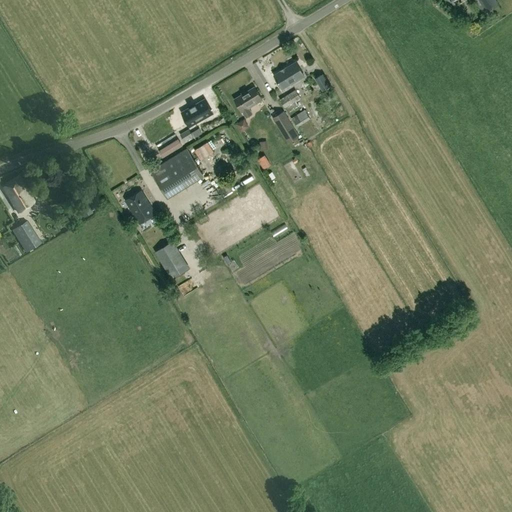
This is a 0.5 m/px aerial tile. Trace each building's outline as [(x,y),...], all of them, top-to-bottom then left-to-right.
[(492,9),(499,5),(495,0),(474,0),(486,20),(495,15),(492,9)] [(296,62),(274,75),(282,89),(291,84),(304,76),(296,62)] [(330,86),(322,73),(315,78),(322,91),(330,86)] [(252,114),(249,108),(262,100),(254,87),(233,99),(241,112),(242,112),(246,118),(252,114)] [(295,90),(280,99),(285,108),(286,107),(289,112),(299,106),(296,101),(300,98),(295,90)] [(189,108),(182,112),(190,126),(213,113),(205,99),(195,104),(195,105),(190,108),(189,107),(189,108)] [(304,110),(291,118),(297,127),(310,118),(304,110)] [(272,118),(288,143),(299,136),(284,111),(272,118)] [(241,130),(248,123),(242,117),(236,125),(241,130)] [(189,129),(180,135),(184,142),(193,137),(189,129)] [(177,138),(155,152),(158,157),(165,153),(166,155),(175,150),(174,148),(180,144),(177,138)] [(208,149),(212,159),(219,156),(215,146),(208,149)] [(187,149),(151,171),(168,198),(203,176),(187,149)] [(267,160),(260,164),(263,169),(270,165),(267,160)] [(206,175),(212,183),(220,176),(214,168),(206,175)] [(19,212),(35,202),(19,177),(3,187),(19,212)] [(289,185),(284,188),(288,194),(292,191),(289,185)] [(142,191),(126,201),(139,223),(155,213),(142,191)] [(80,211),(83,217),(92,213),(89,206),(80,211)] [(41,243),(27,220),(15,228),(29,251),(41,243)] [(156,251),(172,278),(189,268),(173,241),(156,251)]
